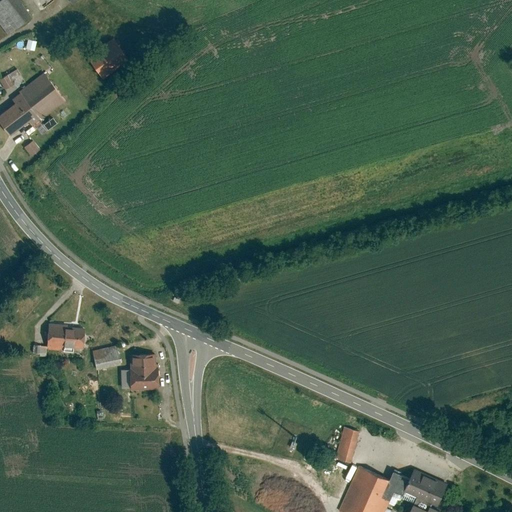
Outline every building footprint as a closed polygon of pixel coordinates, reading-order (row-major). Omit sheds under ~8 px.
[(22,0),(2,0),(0,2),(0,18),(12,35),(36,17),(22,0)] [(116,38),(90,56),(105,79),(132,61),(116,38)] [(25,49),(33,51),(36,42),(27,40),(25,49)] [(46,73),(22,91),(23,93),(43,120),(67,102),(46,73)] [(11,74),(1,79),(6,88),(16,83),(11,74)] [(43,120),(23,93),(14,99),(17,104),(0,115),(0,118),(11,133),(30,119),(34,126),(43,120)] [(35,141),(27,147),(33,155),(41,149),(35,141)] [(84,346),(85,326),(49,323),(47,349),(74,351),(74,345),(84,346)] [(121,363),(117,344),(92,349),(96,368),(121,363)] [(156,352),(130,353),(131,388),(159,387),(159,367),(156,367),(156,352)] [(361,432),(345,428),(337,460),(353,464),(361,432)] [(352,469),(333,463),(325,485),(344,492),(352,469)] [(388,478),(361,466),(340,511),(395,511),(389,509),(397,493),(403,495),(410,478),(391,470),(388,478)] [(449,482),(417,469),(408,491),(418,495),(411,511),(443,511),(445,509),(439,507),(449,482)]
